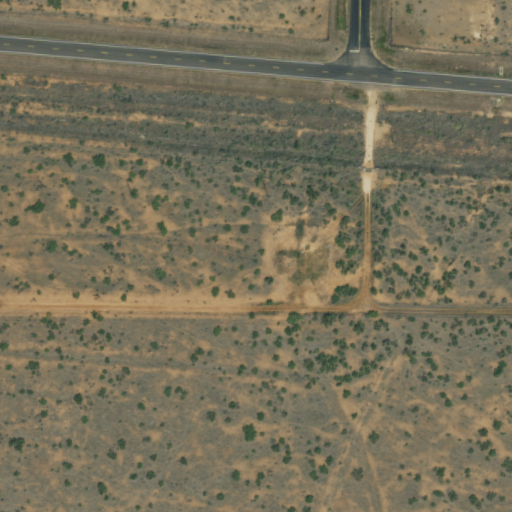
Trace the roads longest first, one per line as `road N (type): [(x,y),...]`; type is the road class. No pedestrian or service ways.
road 1 (residential): [(511,335),(385,313),(263,328),(166,400),(0,384)]
road 2 (secondary): [(511,86),(0,41)]
